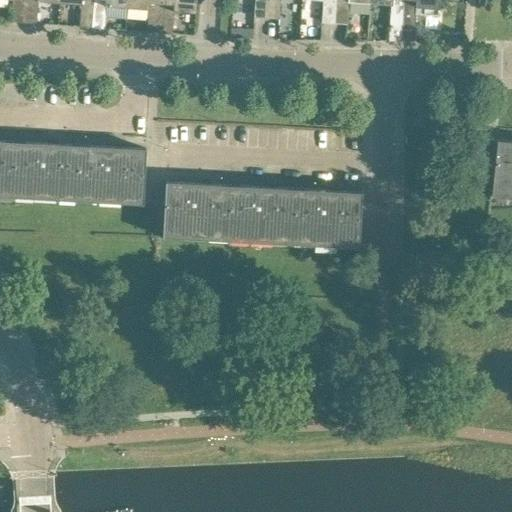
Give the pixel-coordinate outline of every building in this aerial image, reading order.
[(12,0),(11,22),(23,23),(25,0),(12,0)] [(38,1),(60,3),(59,0),(25,0),(23,23),(36,24),(38,1)] [(59,0),(60,3),(81,4),(79,27),(91,28),(93,0),(59,0)] [(106,6),(126,8),(126,0),(93,0),(91,28),(104,29),(106,6)] [(126,0),(126,8),(148,9),(147,32),(160,33),(161,0),(126,0)] [(174,11),(195,13),(196,0),(161,0),(160,33),(172,34),(174,11)] [(254,0),(254,17),(266,18),(267,0),(254,0)] [(267,0),(266,18),(279,19),(280,0),(267,0)] [(334,23),(335,0),(322,0),(321,22),(334,23)] [(370,3),(370,0),(335,0),(334,23),(347,24),(348,2),(370,3)] [(370,0),(370,3),(391,5),(390,28),(388,41),(401,41),(403,0),(370,0)] [(403,0),(401,41),(414,41),(415,30),(416,7),(438,9),(438,0),(403,0)] [(413,117),(413,125),(425,126),(426,118),(413,117)] [(511,140),(496,139),(494,159),(490,195),(491,195),(492,195),(493,189),(511,191),(511,196),(511,140)] [(0,140),(0,190),(12,191),(11,196),(13,196),(15,141),(0,140)] [(78,195),(81,145),(15,141),(13,196),(13,191),(32,192),(32,197),(57,199),(57,194),(76,195),(76,200),(78,200),(78,195)] [(81,145),(78,195),(97,196),(97,201),(123,202),(123,198),(142,199),(142,204),(144,204),(147,148),(81,145)] [(227,240),(228,240),(231,185),(165,181),(162,237),(164,237),(164,234),(164,231),(183,232),(183,235),(183,237),(208,239),(208,236),(208,234),(227,235),(227,238),(227,240)] [(231,185),(228,240),(229,240),(229,238),(229,235),(248,236),(248,239),(248,241),(273,242),(273,240),(273,237),(292,238),(292,241),(292,243),(293,243),(294,241),(294,239),(296,188),(231,185)] [(296,188),(294,239),(313,240),(312,242),(312,244),(337,246),(337,244),(338,241),(357,242),(356,245),(356,247),(358,248),(361,192),(296,188)]
